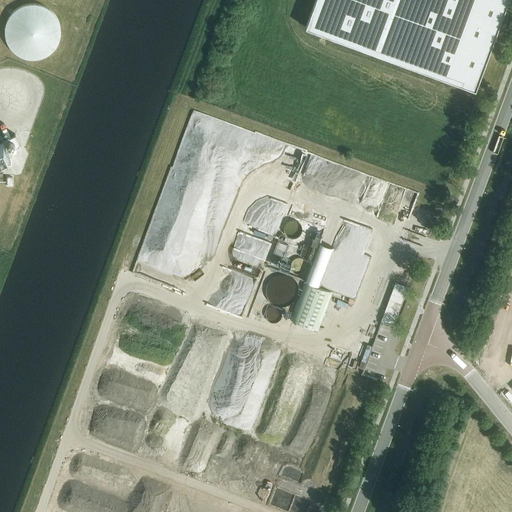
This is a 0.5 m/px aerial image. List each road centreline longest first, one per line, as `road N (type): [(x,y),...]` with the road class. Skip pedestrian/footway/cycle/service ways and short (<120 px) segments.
road 1 (unclassified): [(419,346),(511,95)]
road 2 (unclassified): [(357,511),(419,346)]
road 3 (unclassified): [(511,424),(462,365),(419,346)]
